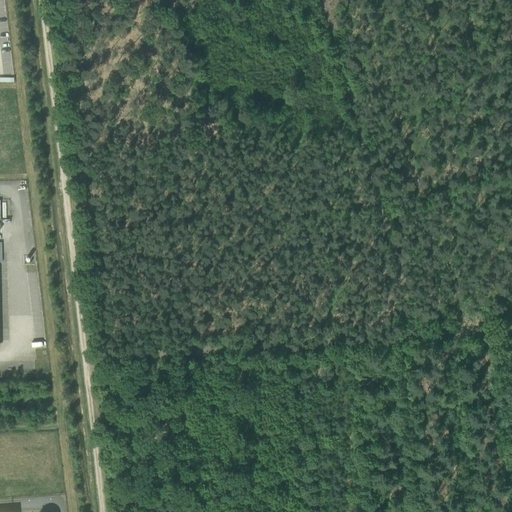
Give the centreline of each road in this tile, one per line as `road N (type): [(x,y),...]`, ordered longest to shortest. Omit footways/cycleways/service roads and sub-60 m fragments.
road 1 (track): [(42,0),(104,511)]
road 2 (track): [(86,362),(511,331)]
road 3 (track): [(417,338),(317,0)]
